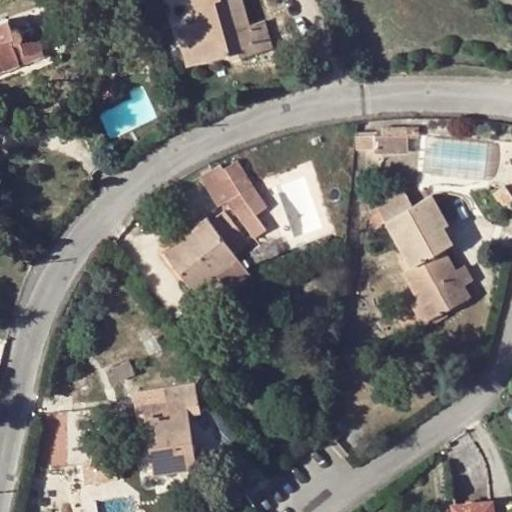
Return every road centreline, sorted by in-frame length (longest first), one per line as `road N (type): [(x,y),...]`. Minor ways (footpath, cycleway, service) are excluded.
road 1 (unclassified): [(511,103),(391,97),(282,114),(221,132),(114,199),(72,264),(27,384),(2,511)]
road 2 (unclassified): [(511,339),(492,386),(469,408),(331,511)]
